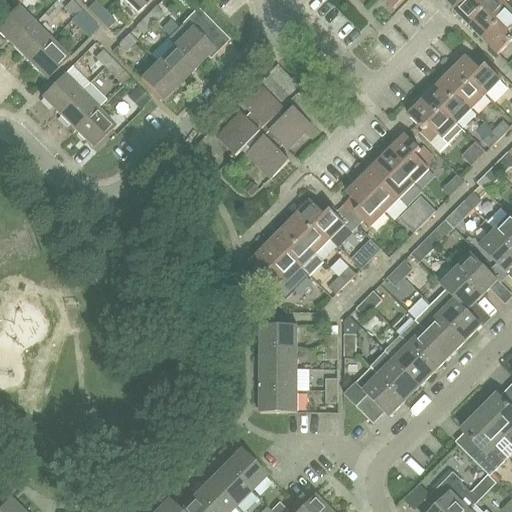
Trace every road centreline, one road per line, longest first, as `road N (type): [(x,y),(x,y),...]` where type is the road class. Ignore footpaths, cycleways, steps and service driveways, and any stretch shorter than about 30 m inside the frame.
road 1 (residential): [(0,125),(76,192),(122,190),(286,22)]
road 2 (residential): [(374,480),(511,335)]
